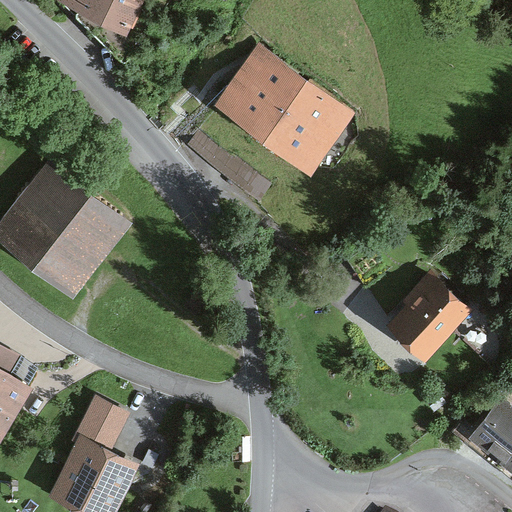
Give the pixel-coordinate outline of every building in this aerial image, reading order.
[(87,0),(63,0),(83,9),(87,0)] [(114,0),(87,0),(83,9),(105,20),(114,0)] [(141,0),(114,0),(105,20),(126,31),(141,0)] [(347,114),(259,51),(222,103),(310,166),(347,114)] [(121,224),(47,170),(0,232),(0,233),(73,288),(121,224)] [(467,309),(435,280),(392,326),(424,355),(467,309)] [(18,357),(0,346),(0,434),(28,390),(6,376),(18,357)] [(131,410),(95,392),(71,439),(74,441),(49,492),(89,511),(113,511),(139,460),(113,447),(131,410)] [(511,402),(500,393),(469,433),(511,466),(511,402)]
